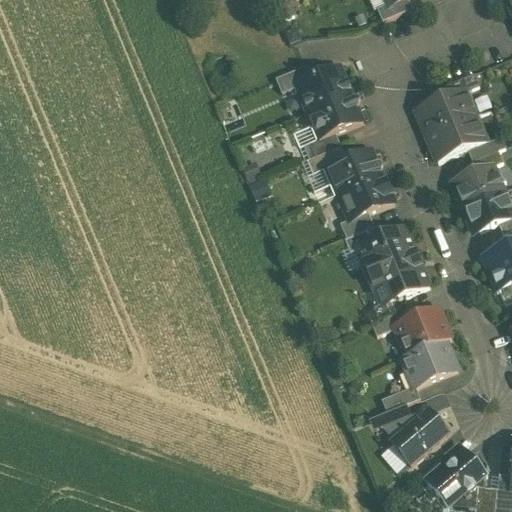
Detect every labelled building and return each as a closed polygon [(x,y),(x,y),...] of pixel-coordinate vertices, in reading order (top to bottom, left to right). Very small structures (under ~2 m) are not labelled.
[(383,0),(387,9),(388,11),(408,3),(414,0),(383,0)] [(408,3),(388,11),(387,9),(377,13),(382,26),(412,13),(408,3)] [(282,98),(296,92),(313,84),(306,70),(276,84),(282,98)] [(340,72),(313,84),(296,92),(307,118),(353,100),(350,93),(348,94),(345,89),(347,89),(340,72)] [(441,93),(445,104),(465,97),(479,91),(474,79),(441,93)] [(467,100),(465,97),(445,104),(417,116),(428,142),(476,123),(470,108),(472,103),(467,100)] [(307,118),(319,145),(336,138),(363,127),(357,113),(354,111),(353,112),(352,108),(353,108),(354,105),(355,105),(353,100),(307,118)] [(438,168),(468,155),(486,148),(476,123),(428,142),(427,142),(438,168)] [(304,151),(319,145),(313,132),(296,139),(301,152),(304,151)] [(304,151),(309,165),(341,152),(336,138),(319,145),(304,151)] [(468,155),(472,167),(498,156),(506,153),(501,142),(486,148),(468,155)] [(346,165),(341,152),(309,165),(308,165),(313,179),(327,173),(346,165)] [(371,154),(346,165),(327,173),(338,201),(339,201),(384,183),(381,177),(383,173),(382,170),(379,169),(377,170),(371,154)] [(455,196),(462,214),(505,197),(501,188),(506,186),(495,174),(494,171),(503,167),(498,156),(472,167),(477,177),(459,185),(455,196)] [(339,201),(350,226),(368,218),(394,208),(384,183),(339,201)] [(503,240),(510,237),(511,236),(511,202),(508,204),(505,197),(462,214),(470,232),(480,237),(499,229),(503,240)] [(341,230),(347,244),(375,233),(368,218),(350,226),(341,230)] [(350,257),(357,254),(380,245),(375,233),(347,244),(345,245),(350,257)] [(405,234),(380,245),(357,254),(364,270),(361,271),(371,294),(374,293),(382,312),(404,303),(430,292),(405,234)] [(511,236),(510,237),(511,241),(511,251),(483,264),(497,297),(511,290),(511,236)] [(374,314),(379,326),(403,317),(409,314),(404,303),(382,312),(374,314)] [(439,315),(408,328),(395,334),(395,335),(407,363),(446,347),(451,344),(439,315)] [(408,328),(403,317),(379,326),(371,329),(377,342),(395,335),(395,334),(408,328)] [(401,365),(413,392),(414,395),(416,394),(458,376),(446,347),(407,363),(401,365)] [(382,406),(387,419),(406,411),(420,405),(416,394),(414,395),(413,392),(382,406)] [(411,423),(406,411),(387,419),(376,423),(382,435),(383,434),(394,447),(410,433),(404,426),(411,423)] [(428,418),(410,433),(394,447),(392,449),(411,472),(447,441),(428,418)] [(475,511),(478,494),(482,494),(482,490),(481,488),(487,482),(467,457),(427,491),(444,511),(475,511)] [(511,511),(511,482),(499,481),(498,496),(496,511),(511,511)] [(496,511),(498,496),(482,494),(478,494),(475,511),(496,511)]
